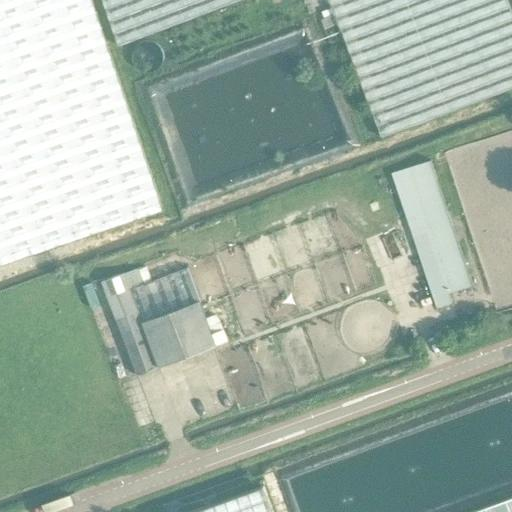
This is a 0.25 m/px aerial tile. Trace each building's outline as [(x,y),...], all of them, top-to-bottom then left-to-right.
[(0,0),(0,266),(163,210),(91,0),(0,0)] [(102,0),(119,46),(224,6),(240,0),(330,0),(350,53),(382,137),(382,138),(457,109),(511,88),(511,7),(509,0),(102,0)] [(437,308),(453,302),(450,293),(473,285),(431,160),(392,173),(437,308)] [(126,273),(102,282),(137,375),(227,342),(223,330),(212,334),(200,302),(202,301),(189,268),(145,285),(139,269),(126,273)] [(273,511),(264,485),(190,511),(273,511)] [(511,511),(511,496),(467,511),(511,511)]
